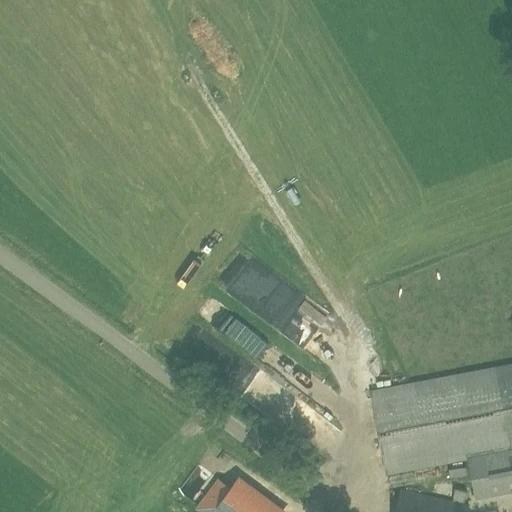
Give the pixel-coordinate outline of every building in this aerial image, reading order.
[(322,245),(328,259),(347,251),(341,237),(322,245)] [(259,296),(257,254),(226,255),(227,297),(259,296)] [(380,330),(391,322),(367,289),(356,297),(380,330)] [(476,499),(511,492),(511,365),(371,392),(386,474),(468,458),(476,499)] [(198,511),(213,511),(232,488),(219,478),(195,509),(198,511)] [(468,511),(470,506),(402,491),(397,511),(468,511)]
